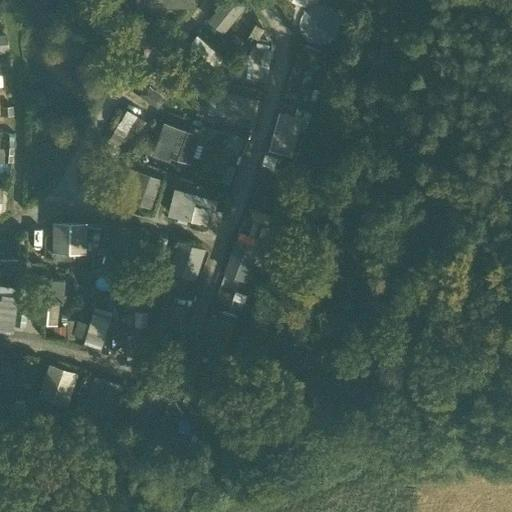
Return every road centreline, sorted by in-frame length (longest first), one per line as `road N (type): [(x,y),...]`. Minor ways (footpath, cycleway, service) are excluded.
road 1 (track): [(359,0),(175,511)]
road 2 (track): [(197,511),(336,487),(415,394)]
